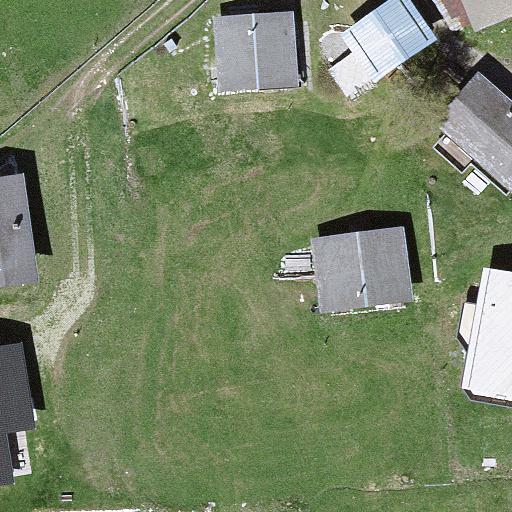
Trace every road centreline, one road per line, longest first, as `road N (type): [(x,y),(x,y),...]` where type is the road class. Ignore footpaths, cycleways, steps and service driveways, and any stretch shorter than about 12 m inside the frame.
road 1 (track): [(175,0),(101,66),(81,112),(82,293)]
road 2 (track): [(413,0),(511,79)]
